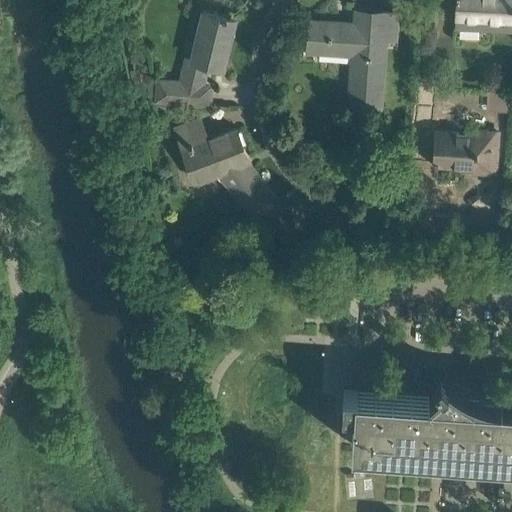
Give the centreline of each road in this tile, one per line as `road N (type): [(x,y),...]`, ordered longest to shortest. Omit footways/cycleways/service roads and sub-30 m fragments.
road 1 (residential): [(272,0),(244,48),(238,97),(247,141),(263,168),(319,221),(341,230),(511,238)]
road 2 (residential): [(511,360),(328,344)]
